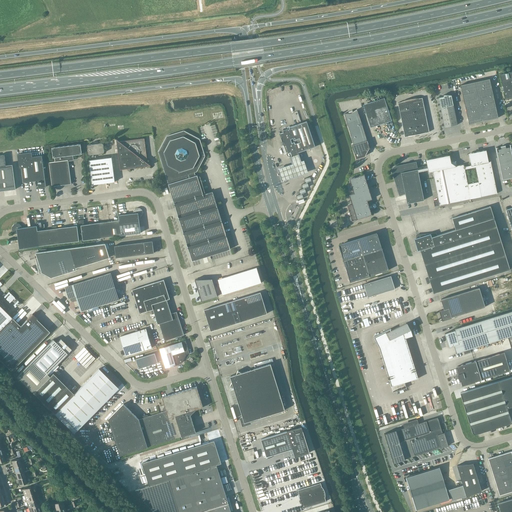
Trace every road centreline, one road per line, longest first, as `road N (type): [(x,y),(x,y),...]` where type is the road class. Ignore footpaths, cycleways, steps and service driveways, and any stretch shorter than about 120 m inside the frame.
road 1 (trunk): [(0,89),(323,46),(511,9)]
road 2 (trunk): [(496,0),(317,34),(0,75)]
road 3 (unclassified): [(511,436),(475,447),(462,441),(378,171),(390,152),(511,127)]
road 4 (unclassified): [(208,368),(153,197),(137,192),(0,213)]
road 5 (trunk): [(256,97),(274,70),(511,25)]
road 6 (unclassified): [(0,250),(137,385),(208,368)]
road 7 (trunk): [(0,106),(227,79),(245,89)]
road 8 (trunk): [(242,33),(0,57)]
road 9 (secondary): [(245,89),(268,206),(305,308)]
road 10 (secondary): [(305,308),(270,185),(256,97)]
road 11 (trunk): [(414,0),(242,33)]
road 12 (secondary): [(353,462),(305,308)]
road 13 (unclassified): [(252,511),(208,368)]
